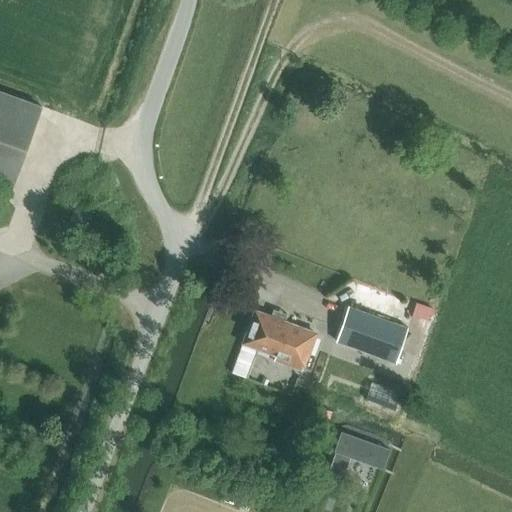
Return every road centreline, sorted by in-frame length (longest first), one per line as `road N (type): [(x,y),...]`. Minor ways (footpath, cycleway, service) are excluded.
road 1 (unclassified): [(88,511),(177,262),(142,140),(186,0)]
road 2 (track): [(274,0),(196,228),(176,242)]
